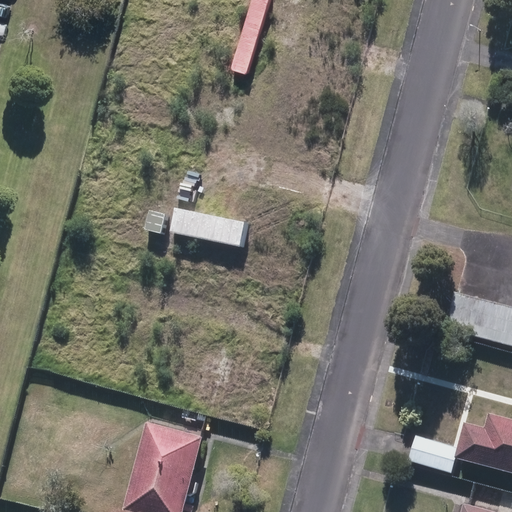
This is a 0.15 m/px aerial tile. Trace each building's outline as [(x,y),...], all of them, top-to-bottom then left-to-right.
[(253,0),(301,12),(304,0),(253,0)] [(354,42),(307,29),(299,56),(346,69),(354,42)] [(251,51),(194,35),(171,115),(228,131),(251,51)] [(117,146),(96,141),(91,164),(111,169),(117,146)] [(218,174),(161,159),(137,251),(195,266),(218,174)] [(313,172),(269,160),(262,187),(306,199),(313,172)] [(152,312),(164,270),(147,265),(143,281),(114,273),(107,299),(152,312)] [(444,332),(511,350),(511,312),(454,297),(444,332)] [(232,341),(154,321),(143,361),(162,366),(154,397),(213,413),(232,341)] [(108,403),(78,397),(73,423),(102,429),(108,403)] [(453,463),(511,477),(511,424),(488,418),(484,433),(463,428),(453,463)] [(183,511),(203,443),(146,428),(123,511),(183,511)] [(407,465),(450,477),(457,451),(414,440),(411,450),(407,465)]
